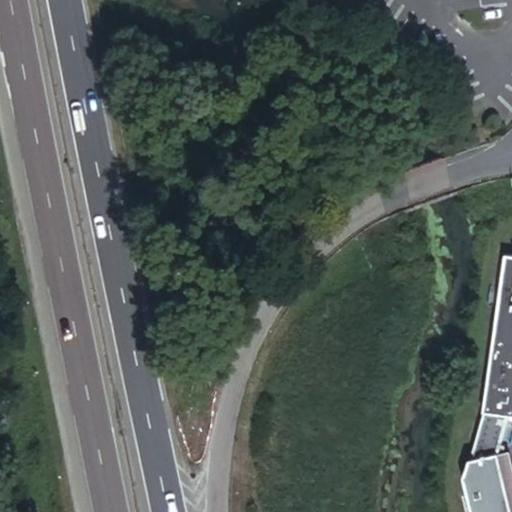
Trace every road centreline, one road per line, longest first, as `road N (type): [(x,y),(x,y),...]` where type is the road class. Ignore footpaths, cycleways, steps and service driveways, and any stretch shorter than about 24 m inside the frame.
road 1 (trunk): [(166,511),(61,0)]
road 2 (trunk): [(9,0),(111,511)]
road 3 (trunk): [(215,511),(235,382),(265,314),(299,266),(393,193),(511,160)]
